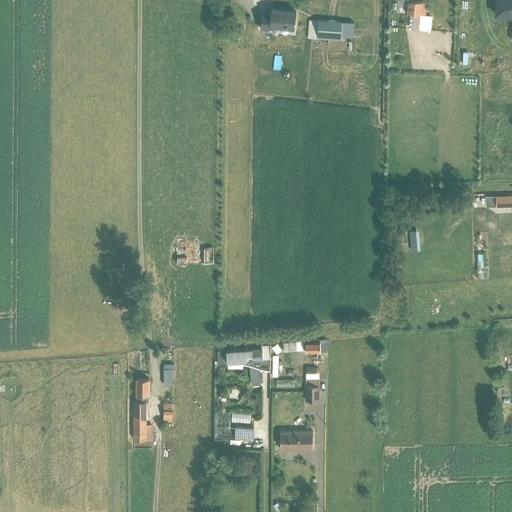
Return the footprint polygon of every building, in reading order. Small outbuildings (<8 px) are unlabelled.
[(511,0),(496,0),(496,14),(511,15),(511,31),(511,39),(511,0)] [(421,13),(421,2),(409,1),(408,14),(416,15),(415,17),(420,17),(421,13)] [(262,11),(260,28),(270,29),(270,25),(294,28),(296,12),(271,9),(271,12),(262,11)] [(342,21),(312,19),(310,38),(340,40),(342,21)] [(482,34),(481,75),(511,75),(511,43),(510,44),(510,35),(482,34)] [(511,194),(496,195),(496,206),(511,205),(511,194)] [(212,247),(203,247),(176,248),(176,263),(212,263),(212,247)] [(309,354),(320,354),(321,344),(309,344),(309,354)] [(261,355),(221,355),(221,365),(248,365),(248,361),(252,361),(252,358),(269,358),(269,346),(261,346),(261,355)] [(172,373),(164,373),(164,385),(171,385),(172,373)] [(295,387),(296,380),(278,379),(277,386),(295,387)] [(309,398),(320,398),(320,379),(309,379),(309,398)] [(136,383),(135,441),(154,442),(154,426),(148,425),(148,383),(136,383)] [(500,403),(499,423),(508,423),(509,403),(500,403)] [(173,421),(173,404),(163,404),(163,421),(173,421)] [(238,430),(238,441),(257,441),(257,430),(238,430)] [(285,434),(285,452),(315,452),(315,434),(285,434)] [(279,511),(284,508),(279,502),(274,505),(279,511)]
